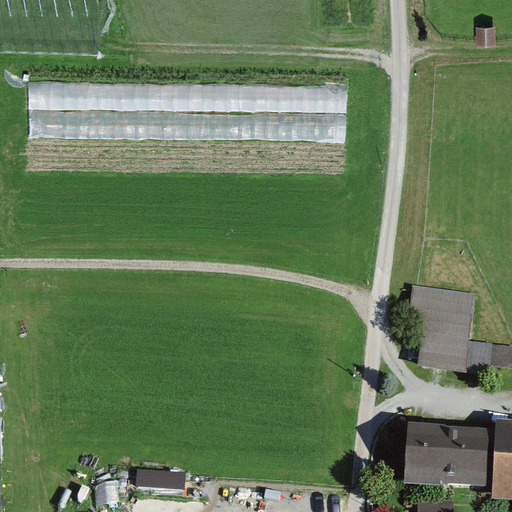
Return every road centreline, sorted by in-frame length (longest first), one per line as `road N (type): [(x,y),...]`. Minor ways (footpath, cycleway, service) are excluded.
road 1 (track): [(0,262),(210,269),(327,286),(357,301),(392,361),(434,402)]
road 2 (track): [(128,47),(374,56),(401,68)]
road 3 (track): [(399,0),(399,137),(385,261)]
road 4 (track): [(511,401),(410,403),(366,425)]
